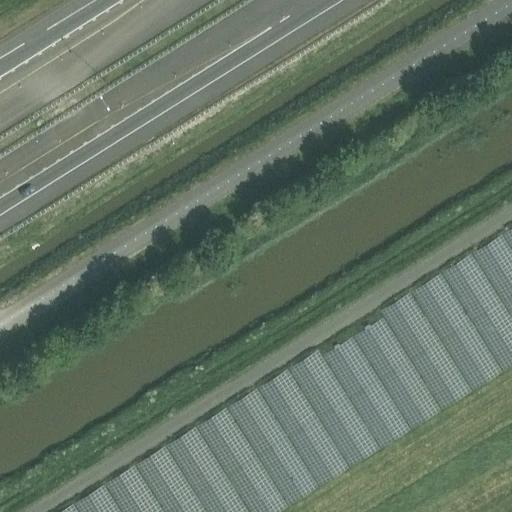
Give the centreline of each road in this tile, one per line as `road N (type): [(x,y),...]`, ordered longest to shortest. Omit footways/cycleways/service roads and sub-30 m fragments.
road 1 (motorway): [(0,194),(305,0)]
road 2 (motorway): [(164,0),(7,96)]
